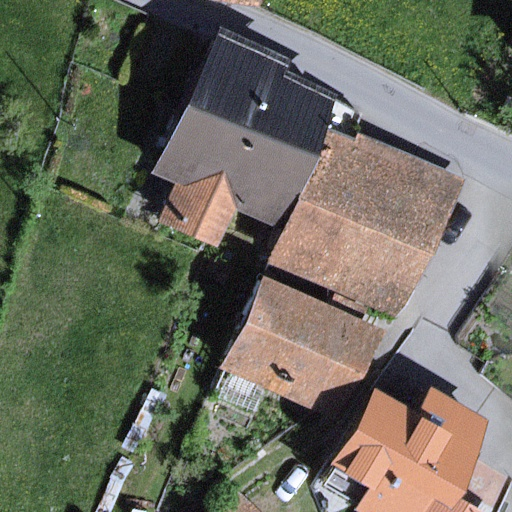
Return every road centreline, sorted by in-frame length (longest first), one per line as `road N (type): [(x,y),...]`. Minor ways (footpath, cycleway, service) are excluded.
road 1 (unclassified): [(511,159),(279,44),(170,0)]
road 2 (track): [(198,511),(249,469),(298,445)]
